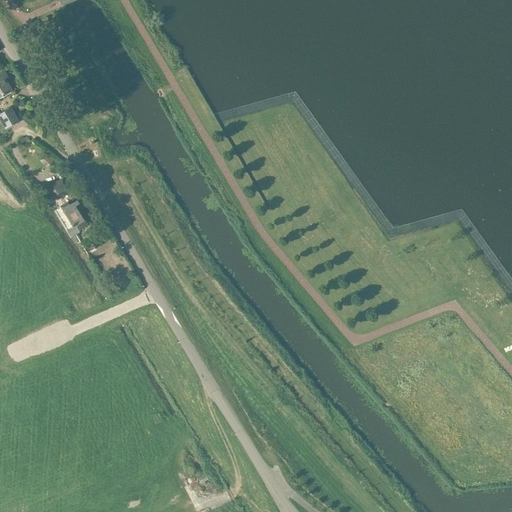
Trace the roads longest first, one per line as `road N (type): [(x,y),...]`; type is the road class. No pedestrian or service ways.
road 1 (unclassified): [(288,511),(0,29)]
road 2 (track): [(189,511),(231,493),(238,477),(209,406),(209,383)]
